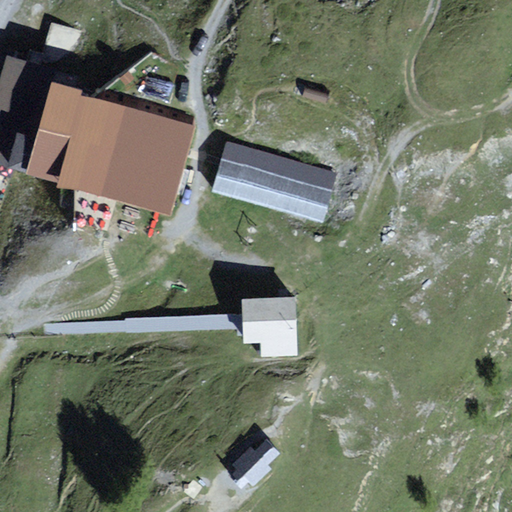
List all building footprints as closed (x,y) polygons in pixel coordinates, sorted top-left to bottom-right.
[(53,70),(5,59),(0,81),(0,168),(11,171),(14,162),(20,133),(37,137),(50,82),(53,70)] [(85,90),(50,82),(37,137),(31,166),(29,173),(64,181),(83,99),(85,90)] [(199,126),(83,99),(64,181),(62,192),(178,218),(199,126)] [(20,133),(14,162),(31,166),(37,137),(20,133)] [(337,174),(226,143),(212,195),(323,225),(337,174)] [(300,287),(240,289),(242,338),(260,337),(261,353),(303,351),(300,287)] [(280,449),(266,435),(255,446),(250,444),(231,463),(235,467),(228,474),(242,487),(248,481),(254,486),(271,468),(268,461),(280,449)]
